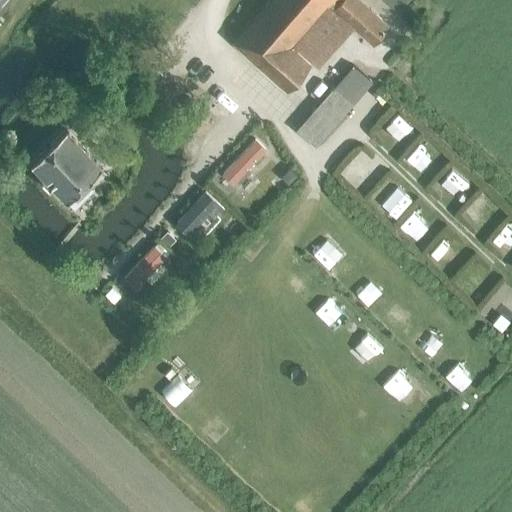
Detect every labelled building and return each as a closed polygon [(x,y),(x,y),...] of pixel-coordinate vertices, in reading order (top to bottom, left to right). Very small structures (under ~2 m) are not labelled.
[(354,28),(373,44),(391,22),(364,0),(269,0),(233,43),(287,89),(311,61),(319,67),(354,28)] [(296,129),(316,146),(373,81),(353,64),(296,129)] [(32,165),(66,201),(101,169),(67,132),(32,165)] [(223,172),(234,183),(268,148),(256,137),(223,172)] [(175,222),(188,234),(219,201),(206,189),(175,222)] [(123,277),(136,288),(167,255),(154,243),(123,277)]
